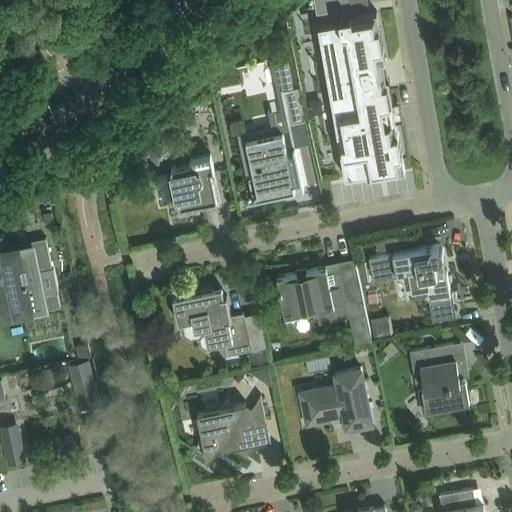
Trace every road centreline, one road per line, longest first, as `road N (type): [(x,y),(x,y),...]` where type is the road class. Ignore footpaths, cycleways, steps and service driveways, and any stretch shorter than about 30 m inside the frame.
road 1 (residential): [(198,496),(511,440)]
road 2 (residential): [(142,255),(442,204)]
road 3 (tertiary): [(0,126),(80,86),(189,0)]
road 4 (residential): [(408,0),(442,204)]
road 5 (residential): [(511,366),(484,197)]
